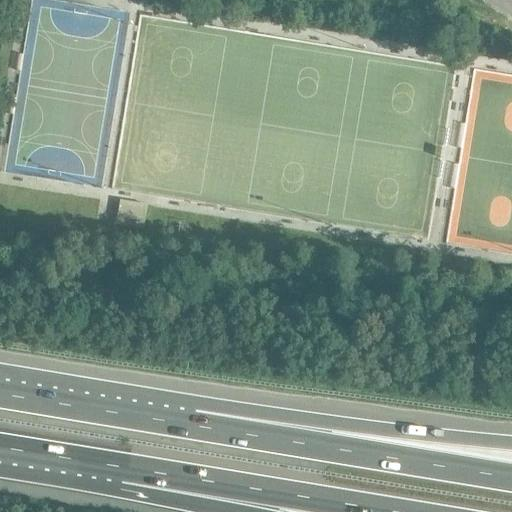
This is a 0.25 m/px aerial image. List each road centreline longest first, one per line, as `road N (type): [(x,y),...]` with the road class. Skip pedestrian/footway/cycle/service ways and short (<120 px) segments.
road 1 (motorway): [(511,479),(197,427)]
road 2 (motorway): [(511,444),(197,427)]
road 3 (motorway): [(106,464),(394,511)]
road 4 (motorway): [(197,427),(0,395)]
road 5 (motorway): [(106,464),(279,511)]
